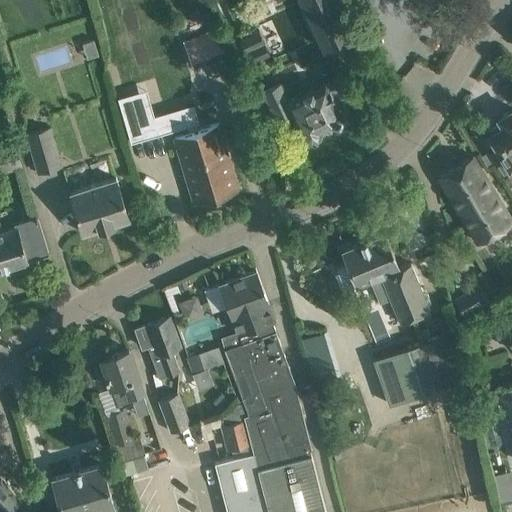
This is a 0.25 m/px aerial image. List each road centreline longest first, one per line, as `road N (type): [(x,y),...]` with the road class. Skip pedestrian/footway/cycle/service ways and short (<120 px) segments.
road 1 (tertiary): [(0,370),(122,281),(378,171),(424,123),(501,0)]
road 2 (unknown): [(350,511),(263,225)]
road 3 (unknown): [(122,281),(203,511)]
